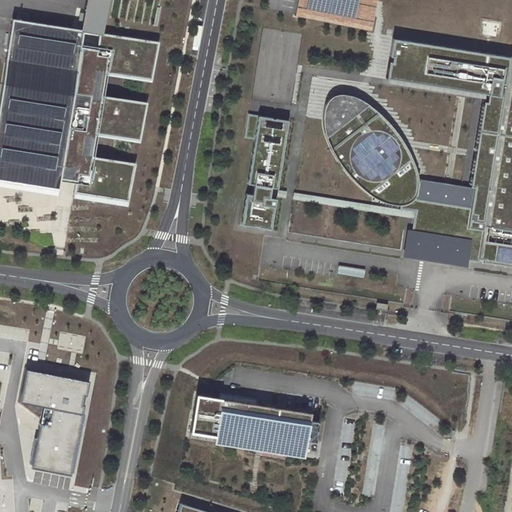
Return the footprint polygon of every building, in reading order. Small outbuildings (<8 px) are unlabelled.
[(89,0),(84,30),(103,33),(109,0),(89,0)] [(371,31),(377,0),(357,0),(354,18),(306,9),(307,0),(297,0),(294,16),(371,31)] [(354,18),(357,0),(307,0),(306,9),(354,18)] [(148,32),(150,11),(125,8),(123,29),(148,32)] [(154,13),(152,33),(182,35),(183,15),(154,13)] [(91,154),(95,132),(139,139),(146,102),(101,95),(104,71),(151,79),(158,41),(103,33),(84,30),(12,18),(5,63),(0,94),(0,160),(60,170),(59,178),(75,180),(74,191),(127,200),(135,163),(91,156),(91,154)] [(511,58),(510,59),(510,57),(392,38),(389,56),(392,56),(391,61),(388,61),(385,78),(487,94),(486,102),(483,101),(469,187),(473,187),(472,192),(470,207),(450,204),(451,197),(437,195),(436,202),(416,199),(415,197),(412,200),(408,203),(405,204),(399,205),(399,209),(414,211),(414,212),(413,217),(411,232),(430,235),(429,242),(444,244),(445,237),(465,241),(463,255),(462,259),(478,262),(479,260),(483,260),(483,262),(511,267),(511,58)] [(412,159),(406,147),(400,138),(395,130),(384,118),(377,111),(372,108),(362,100),(359,98),(353,96),(346,94),(339,93),(335,94),(333,95),(330,96),(328,99),(325,104),(323,106),(322,112),(322,117),(323,127),(324,134),(328,144),(333,154),(341,166),(348,175),(359,186),(367,193),(375,198),(383,202),(392,204),(399,205),(405,204),(408,203),(412,200),(415,197),(416,193),(418,184),(417,177),(416,171),(412,159)] [(270,229),(275,198),(268,197),(269,194),(269,189),(270,187),(277,188),(280,164),(275,163),(275,158),(281,159),(287,120),(274,118),(271,118),(271,117),(247,114),(244,137),(254,139),(247,183),(253,185),(251,194),(245,193),(240,224),(254,226),(257,226),(257,227),(270,229)] [(472,192),(419,183),(416,199),(436,202),(437,195),(451,197),(450,204),(470,207),(472,192)] [(414,212),(295,193),(294,199),(413,217),(414,212)] [(463,255),(465,241),(445,237),(444,244),(429,242),(430,235),(411,232),(408,246),(437,251),(463,255)] [(386,309),(387,304),(376,302),(375,308),(373,308),(388,310),(386,309)] [(84,381),(19,369),(13,401),(37,405),(25,467),(64,475),(84,381)] [(310,420),(311,412),(254,403),(254,400),(246,399),(246,402),(196,394),(190,431),(305,449),(306,440),(310,420)] [(409,409),(415,401),(407,396),(401,404),(409,409)] [(314,441),(318,421),(310,420),(306,440),(314,441)] [(335,483),(343,485),(346,468),(338,467),(335,483)] [(212,511),(179,502),(175,511),(212,511)]
